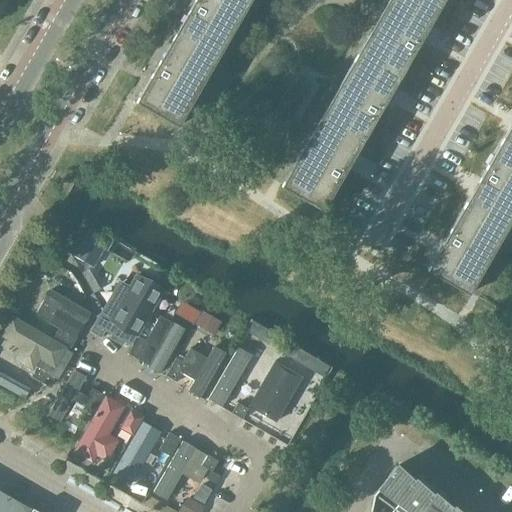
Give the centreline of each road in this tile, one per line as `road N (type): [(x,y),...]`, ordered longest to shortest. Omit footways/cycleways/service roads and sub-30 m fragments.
road 1 (residential): [(236,511),(263,460),(108,370)]
road 2 (tertiary): [(0,204),(119,0)]
road 3 (residential): [(353,511),(393,443),(491,511)]
road 4 (tertiary): [(73,0),(0,129)]
road 5 (residential): [(107,511),(0,449)]
